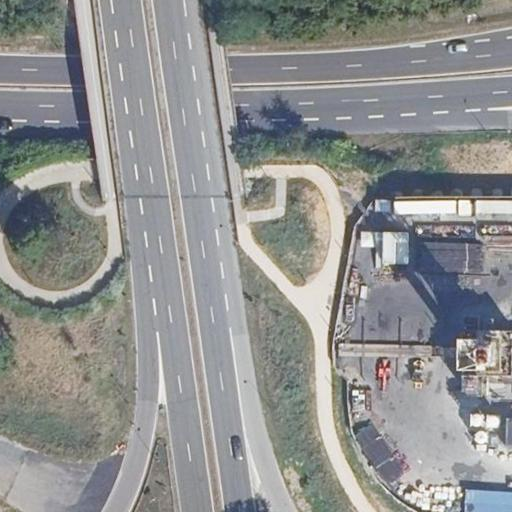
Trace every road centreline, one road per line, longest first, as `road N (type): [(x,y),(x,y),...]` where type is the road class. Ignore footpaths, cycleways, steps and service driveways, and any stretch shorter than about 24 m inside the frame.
road 1 (primary): [(511,49),(248,69),(0,69)]
road 2 (primary): [(0,104),(468,95)]
road 3 (primary): [(213,304),(170,0)]
road 4 (primary): [(129,0),(166,299)]
road 5 (primary): [(281,511),(261,458),(240,330),(213,304)]
road 6 (primary): [(166,299),(149,332),(142,433),(116,511)]
road 7 (primary): [(166,299),(193,511)]
road 8 (primary): [(242,511),(213,304)]
